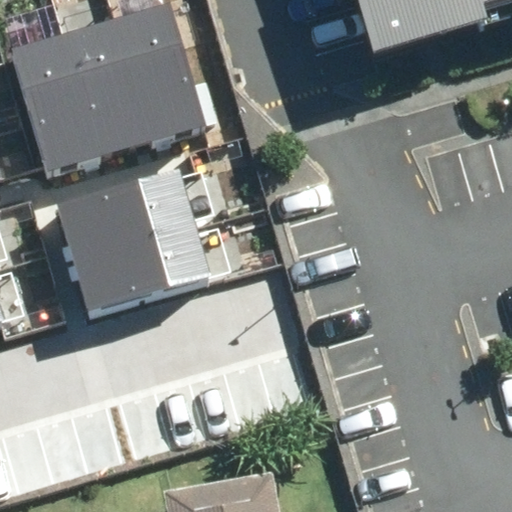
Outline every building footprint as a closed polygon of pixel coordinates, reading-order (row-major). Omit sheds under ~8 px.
[(511,0),(402,0),(419,55),(511,27),(511,0)] [(16,65),(49,184),(208,140),(175,21),(16,65)] [(58,212),(88,317),(212,282),(182,177),(58,212)] [(298,391),(234,404),(243,447),(307,433),(298,391)] [(160,511),(266,511),(263,488),(159,505),(160,511)]
